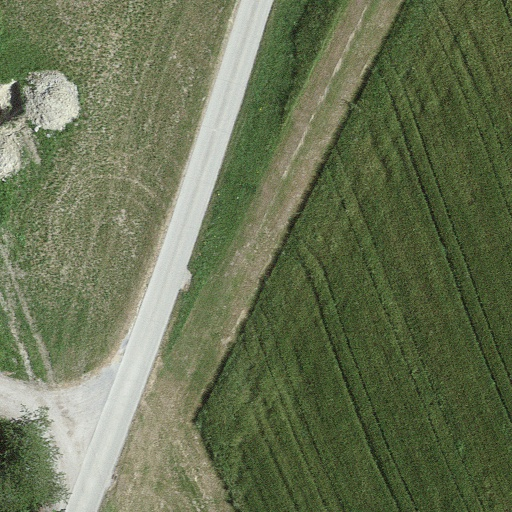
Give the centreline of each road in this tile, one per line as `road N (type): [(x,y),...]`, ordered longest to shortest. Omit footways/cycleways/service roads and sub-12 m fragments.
road 1 (unclassified): [(91,511),(268,0)]
road 2 (track): [(123,418),(0,385)]
